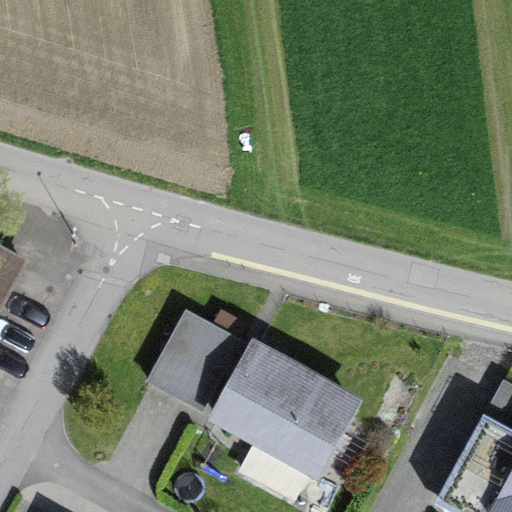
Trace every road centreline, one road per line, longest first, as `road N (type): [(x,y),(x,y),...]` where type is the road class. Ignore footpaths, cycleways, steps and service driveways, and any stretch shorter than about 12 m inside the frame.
road 1 (unclassified): [(511,306),(97,184)]
road 2 (unclassified): [(0,391),(97,184)]
